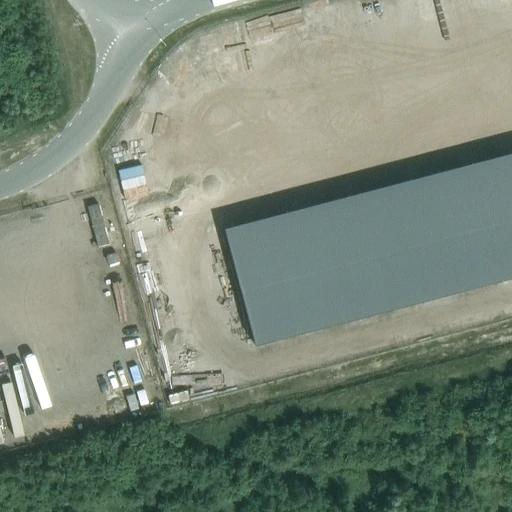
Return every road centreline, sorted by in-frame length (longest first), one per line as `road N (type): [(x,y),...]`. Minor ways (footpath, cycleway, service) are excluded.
road 1 (unknown): [(511,246),(391,283),(337,284),(301,278),(280,264),(264,213),(274,184),(303,159),(511,97)]
road 2 (unclassified): [(155,17),(134,33),(106,93),(70,142),(0,185)]
